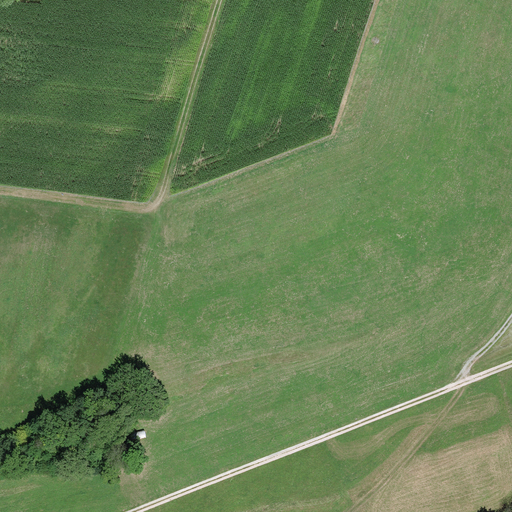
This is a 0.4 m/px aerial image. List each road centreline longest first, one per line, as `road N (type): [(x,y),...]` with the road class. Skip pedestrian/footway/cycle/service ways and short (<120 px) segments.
road 1 (track): [(511,363),(246,460),(132,511)]
road 2 (track): [(0,192),(140,212),(157,206),(218,0)]
road 3 (track): [(355,511),(460,384)]
